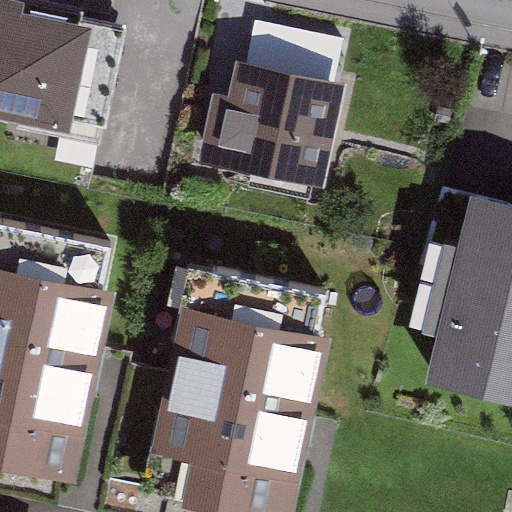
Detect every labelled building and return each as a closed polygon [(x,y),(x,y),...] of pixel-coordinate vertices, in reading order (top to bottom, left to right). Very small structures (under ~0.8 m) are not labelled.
[(80,23),(0,6),(0,98),(61,112),(80,23)] [(333,82),(246,66),(238,109),(217,105),(209,149),(317,168),(333,82)] [(511,186),(468,177),(427,366),(511,384),(511,186)] [(96,284),(0,264),(0,448),(61,460),(96,284)] [(314,332),(199,309),(164,477),(279,501),(314,332)]
